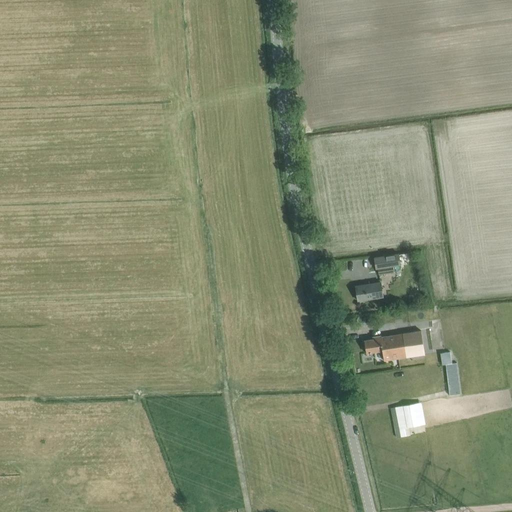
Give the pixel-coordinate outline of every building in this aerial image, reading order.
[(399,253),(374,256),(376,267),(379,267),(392,265),(401,264),(399,253)] [(393,272),(392,265),(379,267),(379,274),(393,272)] [(383,297),(381,282),(356,286),(358,300),(383,297)] [(381,337),(381,335),(373,337),(373,339),(364,340),(366,353),(382,350),(384,360),(424,354),(421,330),(381,337)] [(453,352),(445,353),(446,364),(449,395),(461,394),(457,362),(454,363),(453,352)] [(425,424),(421,402),(394,406),(400,428),(425,424)]
